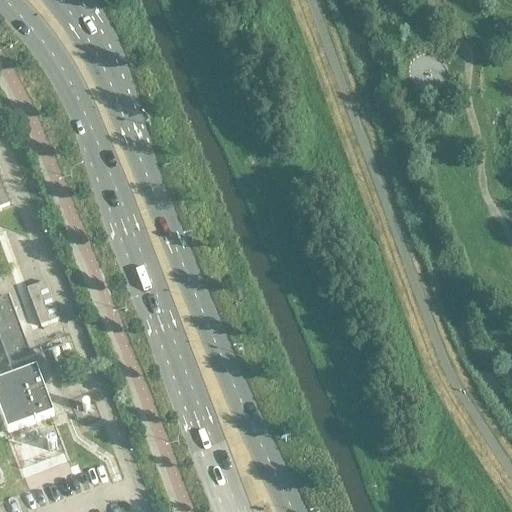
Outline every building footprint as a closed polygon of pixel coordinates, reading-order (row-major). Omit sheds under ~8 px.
[(22,162),(17,163),(21,173),(25,172),(22,162)] [(0,208),(9,205),(0,180),(0,208)] [(47,286),(29,292),(42,327),(61,321),(47,286)] [(0,299),(0,341),(10,368),(32,360),(8,297),(0,299)] [(0,383),(0,414),(7,434),(54,417),(36,370),(0,383)]
